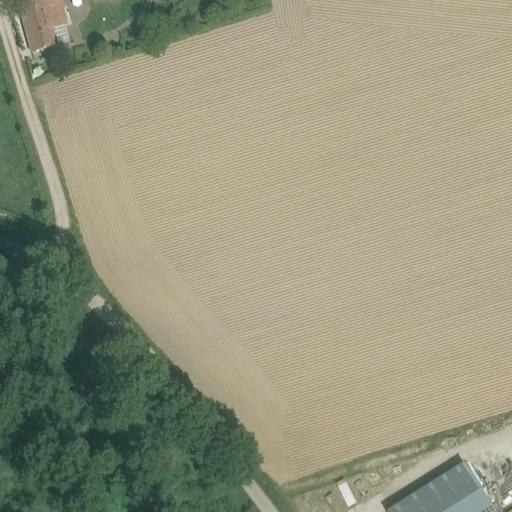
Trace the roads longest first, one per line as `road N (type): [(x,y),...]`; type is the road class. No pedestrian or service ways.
road 1 (unclassified): [(277,511),(103,303),(0,243)]
road 2 (track): [(0,0),(63,215),(62,248),(50,268)]
